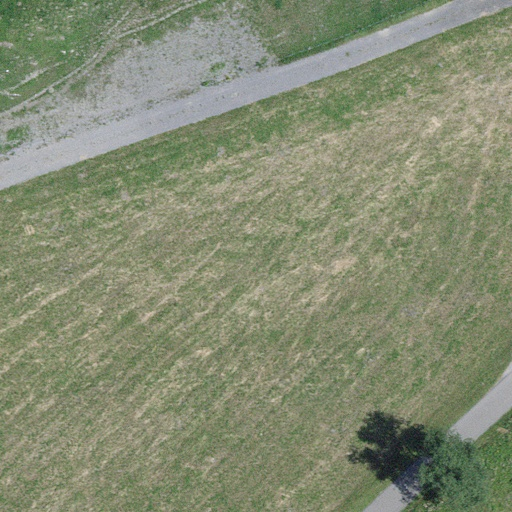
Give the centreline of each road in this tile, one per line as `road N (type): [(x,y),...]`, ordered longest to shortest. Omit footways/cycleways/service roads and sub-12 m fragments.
road 1 (track): [(0,179),(495,0)]
road 2 (unclassified): [(389,511),(511,389)]
